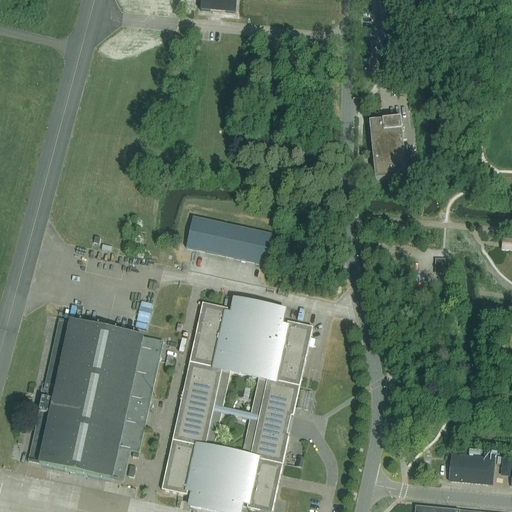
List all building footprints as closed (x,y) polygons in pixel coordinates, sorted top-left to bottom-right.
[(202,0),(201,13),(236,16),(237,0),(202,0)] [(401,120),(370,123),(374,168),(376,182),(407,179),(405,161),(401,120)] [(187,250),(260,266),(265,267),(272,236),(193,219),(187,250)] [(511,251),(511,241),(503,240),(503,246),(502,251),(511,251)] [(435,275),(449,275),(449,261),(436,261),(435,275)] [(228,310),(203,305),(162,492),(187,497),(188,492),(193,493),(190,508),(209,511),(241,511),(243,504),(248,505),(247,510),(256,511),(272,511),(290,436),(289,436),(287,436),(287,434),(287,433),(286,432),(286,431),(283,430),(283,428),(282,428),(284,421),(288,422),(289,417),(293,418),(313,329),(288,323),(287,329),(281,328),(285,313),(264,308),(235,302),(232,317),(227,316),(228,310)] [(159,363),(164,343),(59,321),(28,463),(113,482),(113,481),(123,483),(130,452),(139,454),(145,430),(152,399),(159,363)] [(173,360),(168,359),(166,365),(165,370),(171,371),(173,363),(173,360)] [(296,409),(308,412),(312,394),(300,391),(296,409)] [(482,457),(482,453),(482,451),(470,450),(470,452),(469,456),(470,456),(470,458),(452,456),(449,483),(492,487),(494,469),(494,467),(495,457),(490,456),(491,455),(484,454),(484,459),(472,458),(472,456),(482,457)] [(502,476),(508,477),(511,477),(511,465),(511,462),(503,461),(502,476)] [(130,467),(128,478),(134,479),(136,469),(130,467)]
